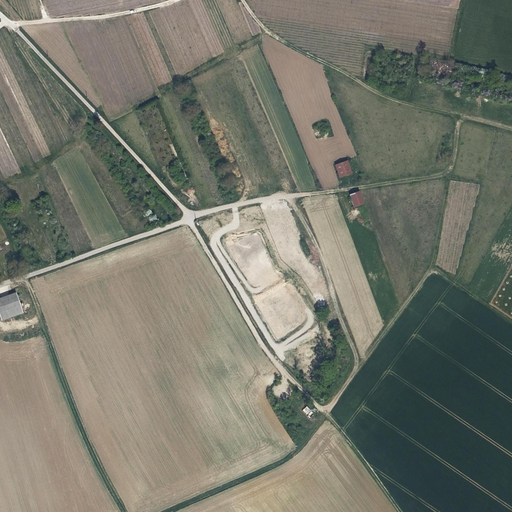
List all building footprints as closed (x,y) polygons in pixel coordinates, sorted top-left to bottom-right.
[(449,71),(451,65),(434,61),(432,66),(449,71)] [(351,174),(346,162),(335,166),(339,178),(351,174)] [(361,191),(350,194),(353,207),(364,204),(361,191)] [(24,315),(16,295),(0,301),(0,318),(2,323),(24,315)] [(307,415),(311,410),(307,406),(302,410),(307,415)]
